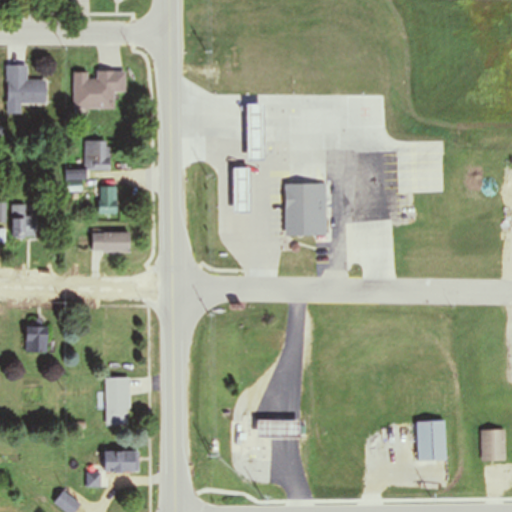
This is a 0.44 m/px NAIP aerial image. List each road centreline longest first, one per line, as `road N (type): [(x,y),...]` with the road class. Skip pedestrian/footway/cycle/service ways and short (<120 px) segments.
road 1 (primary): [(175,511),(169,0)]
road 2 (residential): [(511,291),(0,287)]
road 3 (residential): [(0,32),(169,35)]
